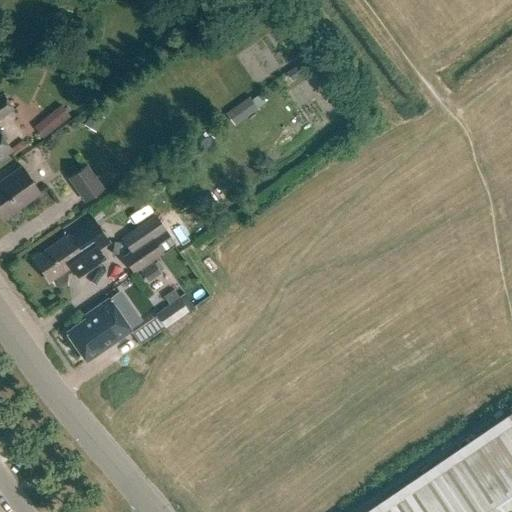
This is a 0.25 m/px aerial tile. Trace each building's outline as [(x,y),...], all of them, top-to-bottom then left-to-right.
[(230,124),(261,106),(254,95),(224,113),(230,124)] [(0,97),(0,119),(13,111),(2,96),(0,97)] [(29,125),(37,137),(65,118),(58,107),(29,125)] [(0,159),(10,152),(0,136),(0,159)] [(84,200),(104,185),(87,162),(67,177),(84,200)] [(5,180),(7,183),(0,187),(0,215),(3,220),(39,195),(20,169),(5,180)] [(178,217),(165,226),(156,212),(121,236),(131,251),(123,257),(133,272),(165,251),(163,249),(188,232),(178,217)] [(83,226),(68,236),(68,235),(33,260),(48,283),(51,281),(55,287),(61,287),(65,284),(66,277),(63,273),(70,269),(77,279),(104,261),(96,250),(98,249),(83,226)] [(140,273),(148,283),(161,274),(153,263),(140,273)] [(155,311),(164,325),(188,309),(179,295),(155,311)] [(65,334),(85,363),(131,331),(109,300),(85,317),(86,320),(65,334)] [(151,320),(130,333),(135,341),(156,329),(151,320)] [(511,511),(511,422),(380,511),(511,511)] [(151,465),(165,483),(185,467),(171,449),(151,465)]
